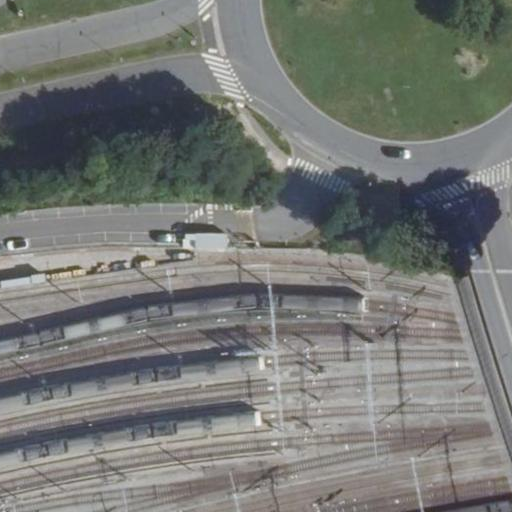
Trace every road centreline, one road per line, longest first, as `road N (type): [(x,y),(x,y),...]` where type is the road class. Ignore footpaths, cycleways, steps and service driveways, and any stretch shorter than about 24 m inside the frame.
road 1 (secondary): [(0,116),(212,75),(266,82)]
road 2 (secondary): [(413,169),(470,236),(511,359)]
road 3 (secondary): [(196,0),(153,23),(0,63)]
road 4 (secondary): [(266,82),(319,139),(376,165),(413,169)]
road 5 (secondary): [(511,268),(497,218),(496,150)]
